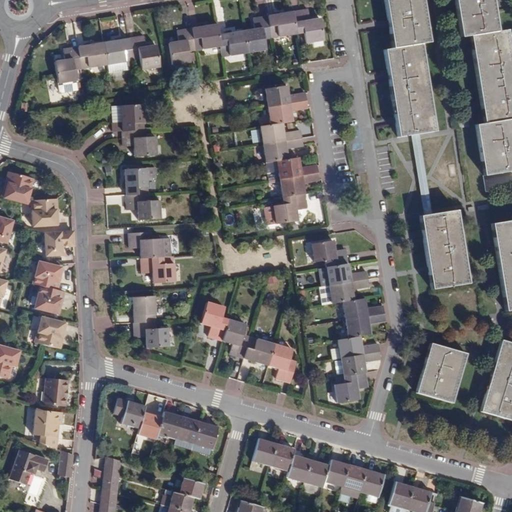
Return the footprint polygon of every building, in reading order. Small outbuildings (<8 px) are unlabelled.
[(388,83),(394,120),(401,118),(402,125),(395,126),(398,140),(412,137),(419,136),(435,134),(420,46),(428,44),(421,0),(382,0),(386,22),(393,21),(394,28),(387,29),(391,50),(383,52),(387,75),(393,74),(395,82),(388,83)] [(508,142),(511,141),(511,128),(511,121),(511,120),(511,106),(510,107),(509,101),(511,100),(511,74),(510,63),(503,64),(502,56),(509,55),(505,32),(497,33),(494,12),(487,13),(486,5),(493,4),(492,0),(454,0),(461,39),(469,38),(483,125),(474,127),(482,177),(511,172),(511,149),(509,150),(508,142)] [(307,9),(292,11),(296,32),(303,31),(305,42),(324,39),(320,17),(309,19),(307,9)] [(292,11),(267,15),(271,36),(296,32),(292,11)] [(244,30),(247,51),(266,48),(264,37),(271,36),(267,15),(253,18),(254,28),(244,30)] [(393,21),(386,22),(387,29),(394,28),(393,21)] [(191,28),(195,49),(220,45),(219,34),(217,23),(191,28)] [(195,49),(191,28),(177,30),(179,40),(169,42),(172,63),(190,60),(188,52),(188,50),(195,49)] [(222,55),(247,51),(244,30),(219,34),(220,45),(222,55)] [(144,36),(128,38),(131,59),(139,58),(141,69),(159,65),(156,44),(146,46),(144,36)] [(107,63),(125,61),(128,60),(131,59),(128,38),(102,42),(106,63),(107,63)] [(77,46),(81,68),(106,63),(102,42),(77,46)] [(81,68),(77,46),(62,49),(64,59),(54,61),(58,82),(74,79),(73,69),(81,68)] [(510,63),(509,55),(502,56),(503,64),(510,63)] [(126,69),(125,61),(107,63),(109,72),(126,69)] [(268,107),(306,100),(305,93),(289,96),(287,85),(265,89),(268,107)] [(307,108),(306,100),(268,107),(271,125),(281,123),(292,121),(291,111),(307,108)] [(112,133),(122,132),(143,130),(142,104),(111,107),(112,133)] [(281,123),(271,125),(260,126),(262,144),(301,138),(300,131),(283,133),(281,123)] [(143,136),(143,130),(122,132),(123,146),(134,145),(134,155),(156,154),(155,135),(143,136)] [(432,218),(419,136),(412,137),(424,219),(432,218)] [(302,145),(301,138),(262,144),(265,162),(276,161),(287,158),(285,148),(302,145)] [(318,172),(316,165),(300,168),(298,157),(287,158),(276,161),(278,170),(278,171),(279,179),(279,178),(318,172)] [(278,170),(276,161),(265,162),(264,163),(266,173),(278,171),(278,170)] [(125,170),(126,195),(147,194),(146,179),(145,169),(142,169),(141,168),(131,168),(131,170),(125,170)] [(156,178),(155,168),(145,169),(146,179),(156,178)] [(279,179),(282,197),(304,193),(302,183),(319,179),(318,172),(279,178),(279,179)] [(1,197),(26,204),(33,179),(11,173),(7,175),(5,183),(7,184),(5,191),(3,190),(1,197)] [(304,193),(282,197),(283,203),(273,205),(275,224),(297,221),(295,210),(306,208),(304,193)] [(147,194),(126,195),(127,211),(137,211),(138,221),(160,219),(159,201),(148,202),(147,194)] [(57,210),(56,199),(30,201),(32,227),(58,225),(57,218),(55,218),(55,211),(57,210)] [(266,226),(275,224),(273,205),(263,207),(266,226)] [(424,219),(417,220),(429,293),(467,287),(455,214),(432,218),(424,219)] [(11,221),(0,218),(0,241),(5,243),(11,221)] [(511,220),(489,224),(503,312),(511,310),(511,220)] [(74,246),(73,232),(44,234),(45,256),(61,255),(61,246),(74,246)] [(140,248),(140,258),(171,256),(170,238),(159,239),(159,236),(152,236),(152,239),(150,239),(150,232),(128,234),(129,248),(140,248)] [(324,260),(326,268),(347,264),(344,248),(334,249),(333,240),(311,243),(314,261),(324,260)] [(171,256),(140,258),(141,273),(152,273),(153,284),(175,282),(173,256),(171,256)] [(60,275),(62,268),(38,262),(32,284),(39,286),(56,290),(58,282),(56,282),(58,275),(60,275)] [(349,274),(347,264),(326,268),(328,285),(367,279),(365,271),(349,274)] [(368,286),(367,279),(328,285),(331,304),(342,302),(353,300),(351,289),(368,286)] [(331,304),(328,285),(318,287),(321,305),(331,304)] [(61,300),(63,292),(56,290),(39,286),(33,308),(58,314),(59,307),(58,307),(59,300),(61,300)] [(132,296),(134,323),(155,321),(153,295),(132,296)] [(353,300),(342,302),(346,320),(384,314),(383,306),(366,309),(364,299),(353,300)] [(222,341),(228,320),(222,318),(224,308),(207,303),(200,324),(211,327),(208,337),(222,341)] [(346,320),(348,338),(359,337),(370,335),(368,324),(385,321),(384,314),(346,320)] [(63,331),(65,324),(40,318),(34,343),(59,349),(62,338),(60,337),(61,331),(63,331)] [(246,325),(228,320),(222,341),(233,344),(230,355),(243,358),(249,338),(243,336),(246,325)] [(155,321),(134,323),(135,338),(145,337),(146,348),(168,346),(166,327),(156,328),(155,321)] [(338,347),(340,358),(378,352),(377,345),(361,348),(359,337),(348,338),(337,340),(338,347)] [(243,358),(268,365),(274,345),(249,338),(243,358)] [(511,422),(511,345),(498,341),(478,413),(511,422)] [(427,343),(421,363),(428,365),(426,373),(419,371),(412,393),(448,404),(463,353),(427,343)] [(274,345),(268,365),(279,368),(276,379),(291,383),(297,362),(289,360),(292,350),(274,345)] [(14,366),(18,351),(0,346),(0,377),(7,380),(11,365),(14,366)] [(340,358),(338,347),(331,348),(333,359),(334,359),(340,358)] [(342,373),(343,376),(364,373),(363,362),(379,359),(378,352),(340,358),(340,360),(342,373)] [(342,373),(340,360),(334,361),(336,374),(342,373)] [(426,373),(428,365),(421,363),(419,371),(426,373)] [(367,388),(364,373),(336,377),(337,385),(334,385),(337,403),(358,399),(356,389),(367,388)] [(66,381),(44,380),(42,405),(64,406),(65,396),(64,396),(64,391),(66,391),(66,381)] [(138,430),(143,413),(144,407),(126,401),(119,424),(138,430)] [(112,406),(111,415),(119,416),(120,408),(112,406)] [(42,411),(34,409),(31,433),(38,434),(37,443),(55,449),(56,436),(54,436),(55,424),(59,424),(60,413),(42,411)] [(156,435),(174,440),(180,417),(162,412),(161,418),(156,435)] [(143,413),(138,430),(136,435),(154,441),(156,435),(161,418),(143,413)] [(198,422),(180,417),(174,440),(191,445),(198,422)] [(216,427),(198,422),(191,445),(210,450),(216,427)] [(268,467),(275,445),(257,439),(250,461),(268,467)] [(268,467),(287,472),(291,456),(293,450),(275,445),(268,467)] [(47,459),(19,449),(8,479),(25,485),(29,471),(33,473),(35,468),(42,471),(47,459)] [(72,454),(60,450),(58,475),(70,477),(72,454)] [(303,483),(309,461),(291,456),(287,472),(285,478),(303,483)] [(113,511),(119,461),(104,457),(98,511),(113,511)] [(321,489),(323,483),(328,466),(309,461),(303,483),(321,489)] [(340,488),(347,466),(329,461),(328,466),(323,483),(340,488)] [(347,466),(340,488),(358,494),(365,471),(347,466)] [(383,477),(365,471),(358,494),(376,499),(383,477)] [(181,479),(176,494),(192,498),(198,500),(202,485),(181,479)] [(405,509),(412,487),(394,482),(387,504),(405,509)] [(423,511),(430,492),(412,487),(405,509),(416,511),(423,511)] [(90,499),(97,500),(99,490),(92,489),(90,499)] [(184,511),(187,511),(192,498),(176,494),(171,492),(166,507),(184,511)] [(458,498),(454,511),(477,511),(480,503),(458,498)] [(239,501),(236,511),(260,511),(262,508),(239,501)]
